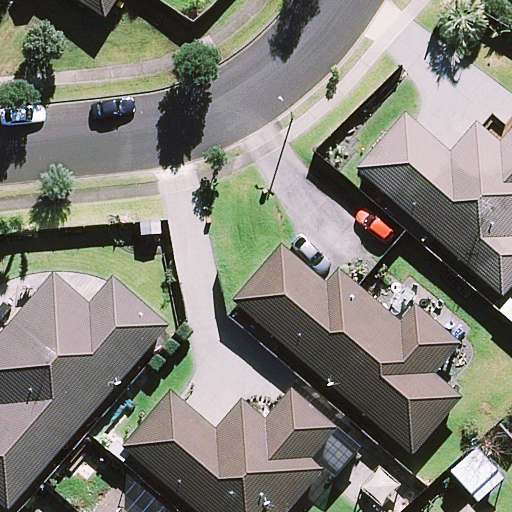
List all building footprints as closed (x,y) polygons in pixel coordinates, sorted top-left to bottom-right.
[(79,0),(107,17),(117,0),(79,0)] [(511,125),(498,141),(475,121),(448,151),(404,112),(354,169),(499,297),(511,281),(511,125)] [(290,250),(241,305),(246,309),(418,459),(470,400),(442,377),(468,347),(423,309),(408,327),(358,286),(347,274),(334,288),(290,250)] [(89,305),(51,274),(0,334),(0,401),(2,403),(0,405),(0,501),(8,508),(161,326),(108,282),(89,305)] [(165,388),(110,446),(184,511),(283,511),(321,468),(308,457),(334,427),(290,389),(264,419),(242,400),(215,431),(165,388)] [(502,478),(475,448),(450,471),(477,501),(502,478)] [(125,511),(116,503),(108,511),(125,511)]
